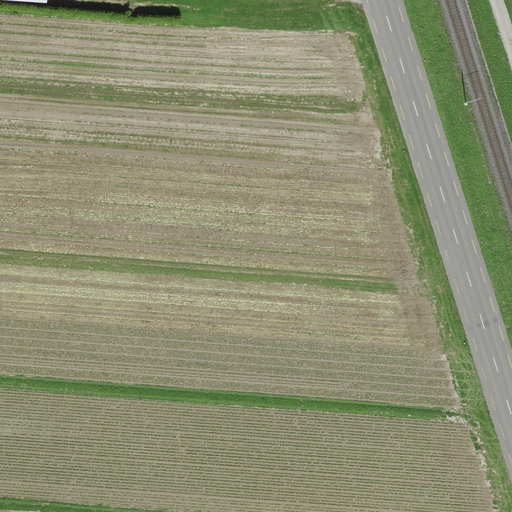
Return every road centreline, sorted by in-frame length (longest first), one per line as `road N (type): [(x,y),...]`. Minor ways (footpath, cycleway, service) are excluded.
road 1 (tertiary): [(383,0),(511,410)]
road 2 (track): [(103,0),(374,0)]
